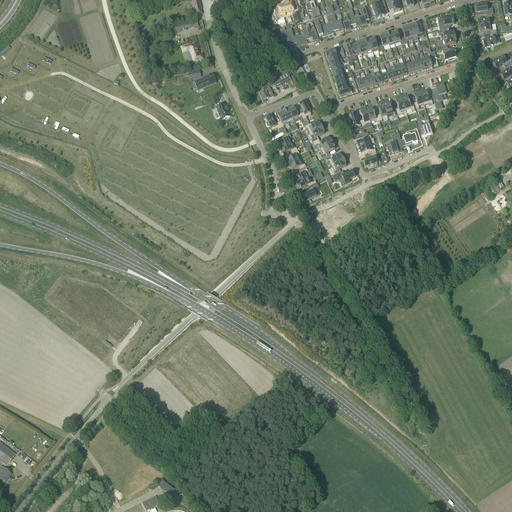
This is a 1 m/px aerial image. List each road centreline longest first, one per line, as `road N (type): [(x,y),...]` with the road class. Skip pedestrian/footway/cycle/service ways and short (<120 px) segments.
road 1 (primary): [(142,275),(289,365),(385,440),(458,511)]
road 2 (primary): [(467,511),(346,399),(168,281)]
road 3 (track): [(292,221),(423,443)]
road 4 (primary): [(168,281),(47,190),(0,166)]
road 5 (primary): [(168,281),(0,205)]
road 6 (primary): [(0,212),(142,275)]
road 7 (residential): [(320,47),(464,0)]
road 8 (residential): [(479,60),(339,105)]
road 9 (primary): [(0,244),(142,275)]
road 10 (unclassified): [(16,511),(107,399)]
road 11 (residential): [(292,221),(272,215),(272,182),(249,117)]
road 12 (residential): [(249,117),(221,63),(205,6)]
